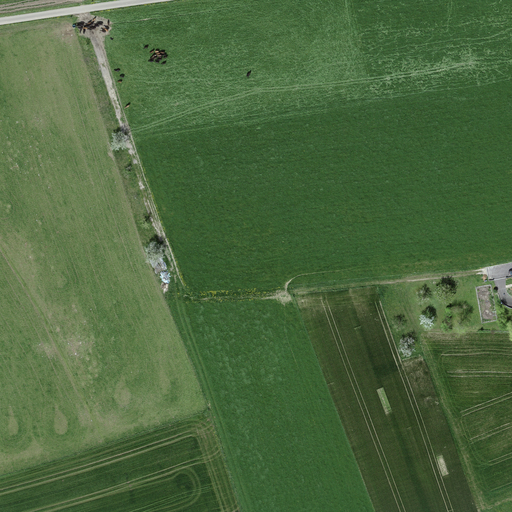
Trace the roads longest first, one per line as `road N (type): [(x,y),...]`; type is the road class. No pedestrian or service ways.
road 1 (track): [(82,9),(182,293),(494,271)]
road 2 (unclassified): [(0,21),(149,0)]
